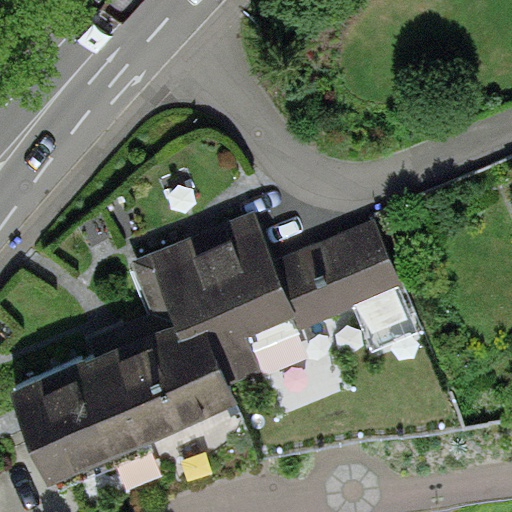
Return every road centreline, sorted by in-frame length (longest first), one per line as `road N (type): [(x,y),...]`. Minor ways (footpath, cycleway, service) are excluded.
road 1 (residential): [(153,1),(273,135),(349,166),(511,96)]
road 2 (primary): [(0,174),(153,1)]
